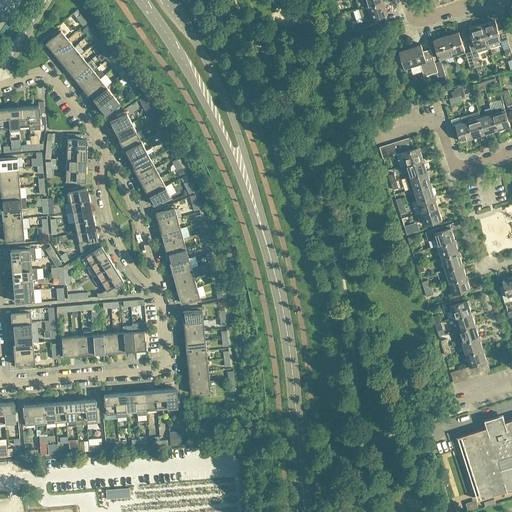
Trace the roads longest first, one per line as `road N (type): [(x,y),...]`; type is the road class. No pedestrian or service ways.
road 1 (secondary): [(300,478),(282,309),(252,196)]
road 2 (residential): [(0,384),(165,367),(156,287)]
road 3 (secondary): [(141,0),(252,196)]
road 4 (secondary): [(252,196),(230,113),(166,0)]
road 5 (residential): [(156,287),(112,230),(103,191),(107,155)]
road 6 (residential): [(107,155),(45,72),(6,84)]
road 7 (residential): [(156,287),(107,155)]
